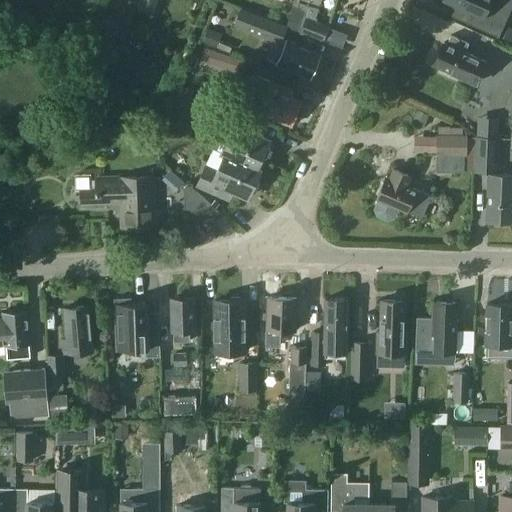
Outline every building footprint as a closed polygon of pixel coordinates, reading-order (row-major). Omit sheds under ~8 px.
[(155,12),(158,0),(140,0),(138,8),(155,12)] [(288,27),(300,32),(310,0),(295,0),(287,25),(287,26),(288,27)] [(310,0),(300,32),(323,40),(329,24),(316,20),(321,0),(310,0)] [(448,0),(471,10),(466,22),(499,36),(505,24),(493,19),(501,0),(448,0)] [(283,39),(288,27),(287,26),(287,25),(241,7),(235,26),(275,40),(268,57),(278,62),(310,76),(312,71),(314,71),(317,65),(316,62),(320,54),(287,40),(287,41),(283,39)] [(484,62),(472,56),(472,55),(464,51),(467,43),(449,34),(446,43),(443,42),(433,64),(474,82),(484,62)] [(205,49),(201,62),(243,77),(247,64),(205,49)] [(266,95),(255,91),(249,106),(292,125),(302,101),(291,96),(294,90),(272,81),(266,95)] [(231,158),(258,167),(269,143),(243,131),(248,120),(222,109),(213,129),(216,130),(208,147),(231,158)] [(470,133),(438,134),(438,155),(471,155),(470,133)] [(501,136),(475,135),(474,170),(500,171),(501,136)] [(197,185),(219,195),(232,201),(237,189),(250,195),(261,169),(258,167),(231,158),(224,173),(206,165),(197,185)] [(376,198),(378,199),(375,208),(377,215),(387,219),(394,217),(398,208),(406,211),(406,210),(421,217),(430,195),(415,189),(416,188),(407,185),(411,176),(392,168),(389,177),(386,175),(376,198)] [(511,175),(499,174),(489,174),(488,190),(487,219),(493,219),(495,225),(506,225),(508,220),(511,220),(511,202),(511,190),(511,175)] [(96,178),(96,186),(81,186),(82,208),(108,207),(108,203),(122,202),(122,227),(154,226),(153,176),(96,178)] [(182,187),(182,214),(214,213),(217,211),(186,183),(182,187)] [(214,300),(214,352),(244,352),(244,300),(239,300),(239,297),(230,297),(230,300),(214,300)] [(267,297),(266,329),(267,329),(266,345),(278,345),(279,329),(295,330),(296,298),(267,297)] [(131,302),(131,298),(116,299),(118,350),(146,349),(146,356),(161,356),(159,320),(146,320),(145,302),(131,302)] [(194,298),(170,299),(171,330),(173,330),(173,341),(189,341),(189,330),(195,330),(194,298)] [(325,299),(324,345),(311,345),(310,364),(324,365),(325,347),(346,347),(347,299),(325,299)] [(380,300),(379,330),(376,330),(375,352),(406,353),(406,331),(403,331),(404,300),(380,300)] [(456,360),(456,350),(457,302),(433,301),(432,333),(434,333),(433,350),(443,350),(443,360),(456,360)] [(511,303),(488,303),(486,344),(486,357),(511,357),(511,303)] [(69,339),(69,341),(70,350),(86,348),(85,337),(91,336),(88,305),(64,307),(67,339),(69,339)] [(28,311),(11,312),(3,313),(3,317),(0,317),(0,345),(6,345),(7,359),(31,356),(30,342),(28,311)] [(352,379),(370,379),(371,341),(353,340),(352,379)] [(290,361),(289,392),(304,392),(306,346),(292,346),(291,361),(290,361)] [(185,353),(173,353),(173,365),(185,365),(185,353)] [(62,354),(48,355),(50,378),(64,377),(62,354)] [(258,390),(257,362),(238,362),(238,391),(258,390)] [(49,416),(45,367),(3,371),(6,404),(10,403),(11,419),(49,416)] [(457,371),(455,400),(469,401),(471,372),(457,371)] [(319,373),(306,372),(305,391),(319,391),(319,373)] [(52,418),(68,417),(67,393),(51,394),(52,418)] [(404,418),(404,402),(384,402),(384,417),(404,418)] [(473,408),(473,420),(482,420),(482,408),(473,408)] [(411,423),(411,429),(410,484),(432,484),(433,423),(411,423)] [(487,425),(470,425),(470,443),(487,443),(487,425)] [(511,425),(488,425),(488,449),(511,449),(511,425)] [(197,444),(196,429),(184,429),(185,445),(197,444)] [(179,430),(163,431),(164,451),(180,450),(179,430)] [(33,432),(17,432),(17,460),(33,460),(33,432)] [(143,464),(143,477),(159,477),(159,464),(143,464)] [(99,511),(100,506),(103,506),(104,489),(86,489),(86,471),(59,471),(59,506),(75,506),(74,511),(99,511)] [(369,482),(348,481),(348,473),(332,473),(331,504),(343,504),(343,511),(369,511),(369,503),(369,482)] [(284,502),(288,502),(287,510),(278,510),(277,511),(328,511),(329,489),(305,488),(305,479),(284,479),(284,502)] [(369,503),(369,511),(395,511),(407,511),(407,481),(392,481),(392,503),(369,503)] [(510,495),(501,495),(501,511),(511,511),(511,482),(510,482),(510,495)] [(241,488),(234,488),(222,487),(221,511),(260,511),(261,488),(255,488),(253,485),(243,485),(241,488)] [(14,511),(15,488),(0,487),(0,511),(14,511)] [(15,488),(14,511),(53,511),(53,502),(27,501),(27,488),(15,488)] [(159,511),(159,488),(137,488),(120,488),(120,511),(159,511)] [(204,511),(205,505),(204,505),(204,496),(177,495),(177,511),(204,511)] [(474,511),(474,498),(453,498),(453,496),(423,496),(423,511),(474,511)]
